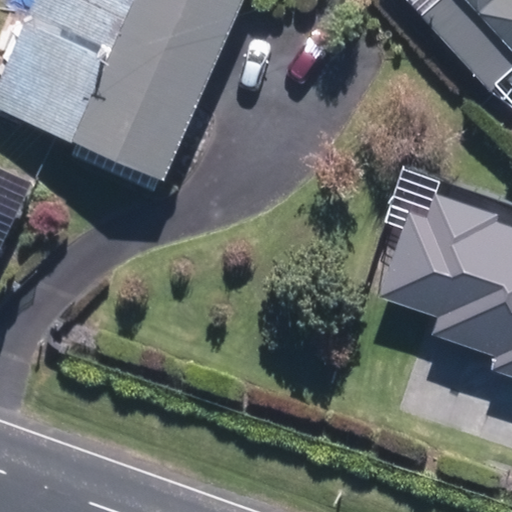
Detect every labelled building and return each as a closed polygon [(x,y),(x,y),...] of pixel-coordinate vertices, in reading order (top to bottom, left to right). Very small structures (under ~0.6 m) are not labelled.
[(68,0),(20,107),(169,174),(242,0),(134,0),(132,6),(117,0),(68,0)] [(48,40),(63,3),(54,0),(36,0),(24,31),(48,40)] [(511,0),(476,0),(511,40),(511,0)] [(0,248),(29,185),(0,171),(0,248)] [(418,360),(511,391),(511,209),(438,185),(430,207),(406,199),(369,311),(427,331),(418,360)]
